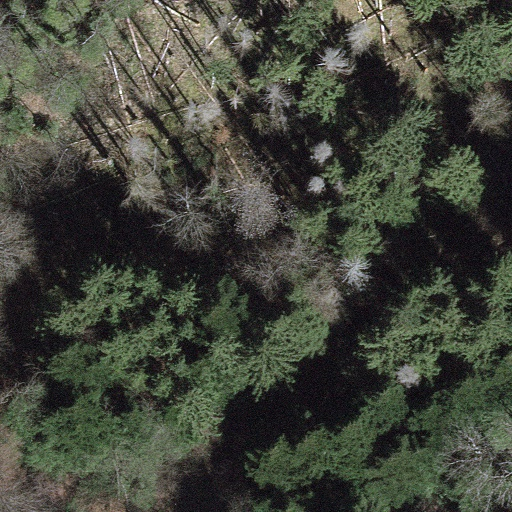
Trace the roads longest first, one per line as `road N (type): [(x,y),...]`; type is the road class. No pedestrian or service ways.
road 1 (track): [(16,511),(2,444),(39,202),(159,0)]
road 2 (track): [(161,511),(195,469),(511,183)]
